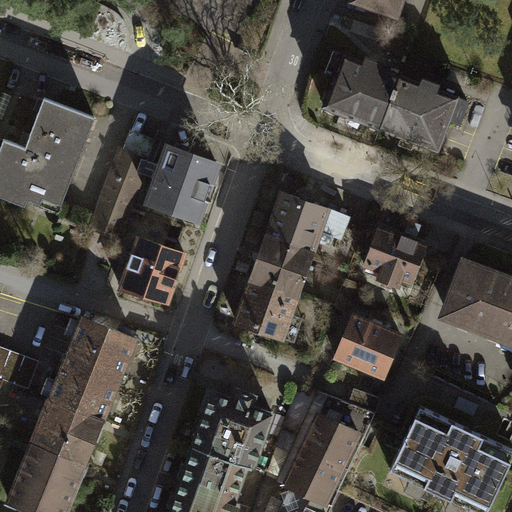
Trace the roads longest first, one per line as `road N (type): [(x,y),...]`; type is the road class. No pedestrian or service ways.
road 1 (residential): [(0,34),(268,140)]
road 2 (residential): [(268,140),(511,234)]
road 3 (residential): [(189,335),(268,140)]
road 4 (residential): [(0,275),(189,335)]
road 5 (residential): [(127,511),(189,335)]
road 6 (residential): [(268,140),(316,0)]
